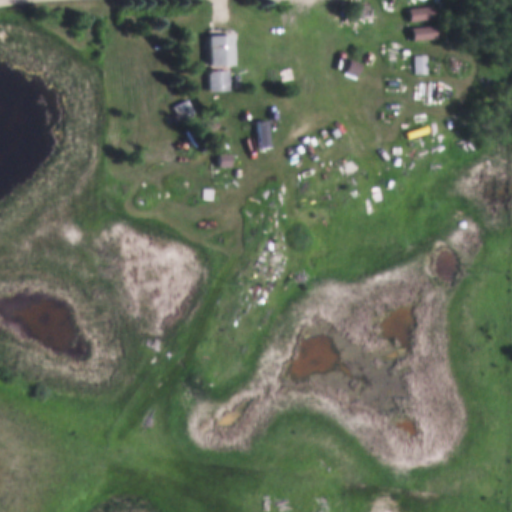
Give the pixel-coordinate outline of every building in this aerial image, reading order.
[(204,33),(228,32),(230,61),(205,62),(204,33)] [(412,52),(425,52),(425,71),(412,71),(412,52)] [(204,68),(224,67),(225,88),(206,89),(204,68)] [(171,103),(185,96),(192,110),(178,118),(171,103)] [(254,118),(263,117),(265,143),(255,143),(254,118)]
